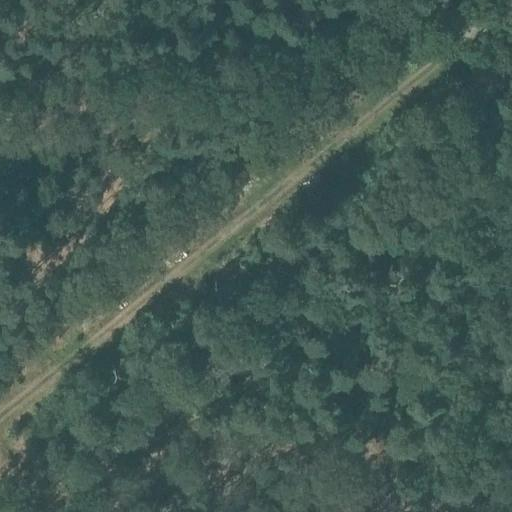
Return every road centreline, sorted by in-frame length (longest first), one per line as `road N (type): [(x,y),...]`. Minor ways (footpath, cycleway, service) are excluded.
road 1 (track): [(445,53),(0,419)]
road 2 (track): [(0,107),(415,48),(445,53)]
